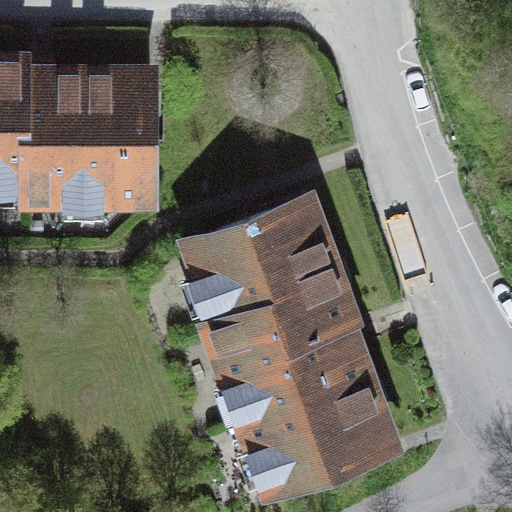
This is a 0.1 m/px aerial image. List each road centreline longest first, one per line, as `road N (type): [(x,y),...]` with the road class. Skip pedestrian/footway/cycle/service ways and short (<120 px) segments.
road 1 (residential): [(511,390),(458,300),(426,221),(377,10)]
road 2 (residential): [(0,7),(377,10)]
road 3 (residential): [(395,511),(511,452)]
